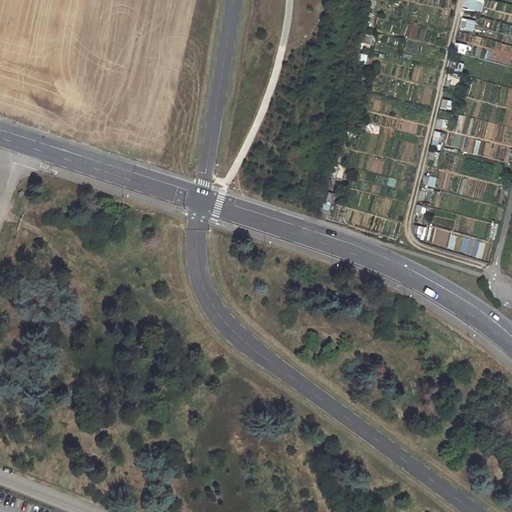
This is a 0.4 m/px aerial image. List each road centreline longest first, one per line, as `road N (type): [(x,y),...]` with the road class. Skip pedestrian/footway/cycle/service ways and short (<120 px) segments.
road 1 (track): [(490,287),(495,264),(414,245),(406,224),(460,0)]
road 2 (secondary): [(200,198),(366,252),(511,338)]
road 3 (secondary): [(0,134),(200,198)]
road 4 (unclassified): [(200,198),(232,0)]
